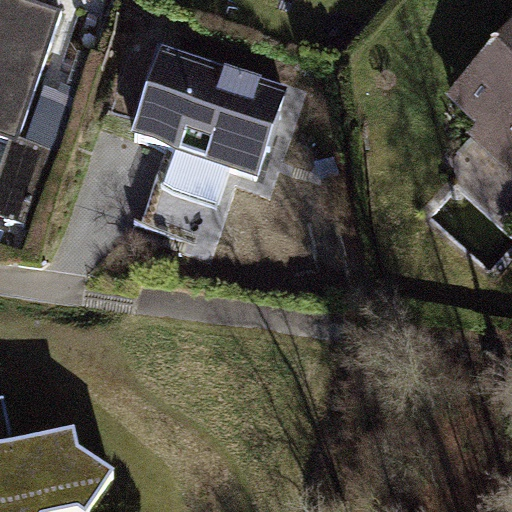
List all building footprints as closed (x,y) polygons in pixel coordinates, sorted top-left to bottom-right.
[(14,17),(0,11),(0,141),(14,146),(0,188),(0,218),(25,227),(49,153),(20,143),(61,18),(18,4),(14,17)] [(511,54),(459,110),(511,159),(511,54)] [(286,104),(164,64),(140,139),(185,154),(174,188),(219,203),(230,170),(261,180),(286,104)] [(61,154),(77,107),(44,96),(28,143),(61,154)] [(0,511),(96,511),(117,480),(77,455),(73,434),(14,446),(5,402),(0,403),(0,511)]
